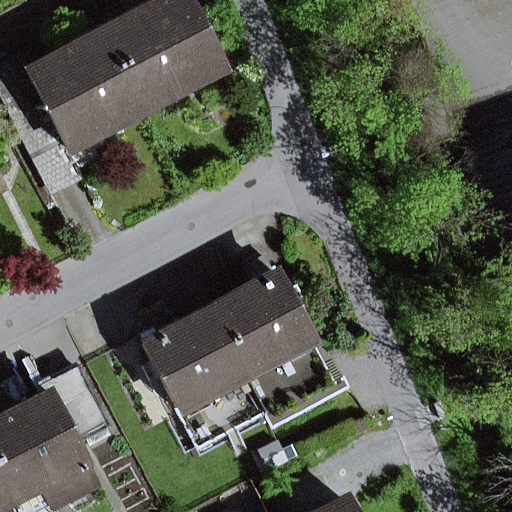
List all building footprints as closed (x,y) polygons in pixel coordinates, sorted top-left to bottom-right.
[(214,58),(183,0),(161,0),(102,31),(142,108),(186,85),(181,75),(214,58)] [(363,0),(433,170),(464,158),(399,0),(363,0)] [(92,121),(97,132),(142,108),(102,31),(25,71),(17,56),(0,64),(0,96),(44,181),(74,166),(65,149),(59,138),(92,121)] [(181,75),(186,85),(220,68),(214,58),(181,75)] [(59,138),(65,149),(97,132),(92,121),(59,138)] [(291,307),(301,302),(293,287),(283,292),(274,276),(207,311),(262,414),(270,429),(337,394),(291,307)] [(157,377),(195,449),(262,414),(207,311),(141,346),(149,362),(157,377)] [(148,382),(157,377),(149,362),(140,367),(148,382)] [(71,444),(106,426),(76,368),(39,388),(44,397),(0,420),(0,476),(18,511),(57,511),(54,507),(93,486),(71,444)] [(0,511),(18,511),(0,476),(0,511)] [(350,511),(346,503),(328,511),(350,511)]
